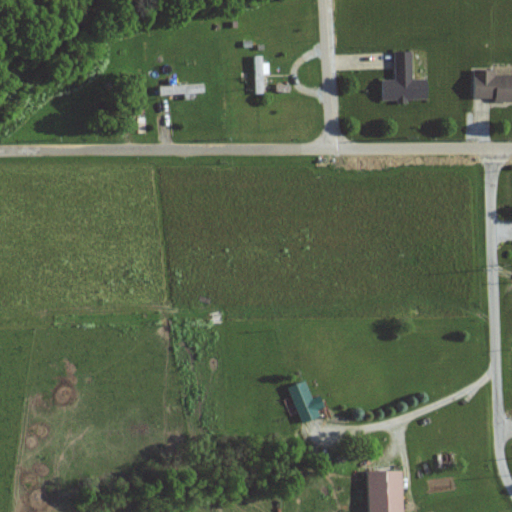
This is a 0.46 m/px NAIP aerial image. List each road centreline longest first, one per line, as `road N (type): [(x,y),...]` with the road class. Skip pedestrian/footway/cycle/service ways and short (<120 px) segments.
road 1 (residential): [(0,149),(511,148)]
road 2 (residential): [(511,489),(498,428),(491,148)]
road 3 (residential): [(332,148),(324,0)]
